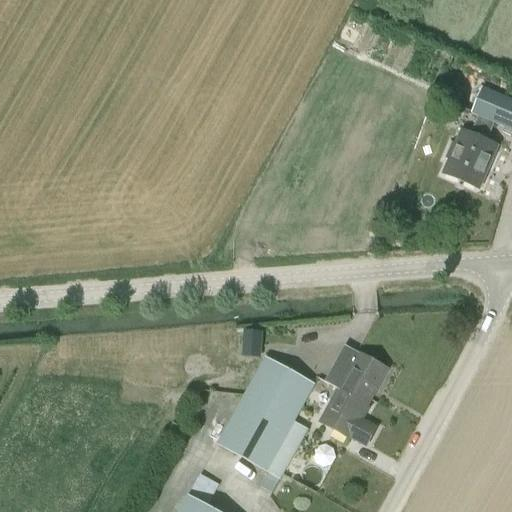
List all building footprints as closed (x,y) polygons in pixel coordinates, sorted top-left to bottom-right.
[(511,101),(483,89),(472,115),(478,117),(494,124),(511,132),(511,101)] [(494,124),(478,117),(470,134),(461,130),(455,145),(452,144),(445,160),(448,162),(443,175),(478,190),(498,146),(487,141),(494,124)] [(308,329),(285,330),(286,355),(309,354),(308,329)] [(245,333),(243,357),(261,358),(262,334),(245,333)] [(345,382),(339,392),(355,400),(358,394),(370,400),(386,370),(359,356),(352,368),(338,360),(331,373),(345,382)] [(294,423),(301,410),(304,412),(308,411),(316,396),(315,393),(312,391),(314,388),(321,392),(325,384),(317,380),(314,386),(265,359),(217,445),(280,480),(307,431),(294,423)] [(332,398),(319,423),(349,439),(350,437),(366,446),(375,430),(360,421),(367,408),(366,408),(370,400),(358,394),(355,400),(339,392),(335,400),(332,398)] [(200,478),(191,496),(189,498),(188,498),(180,511),(214,511),(207,508),(218,487),(212,484),(200,478)]
